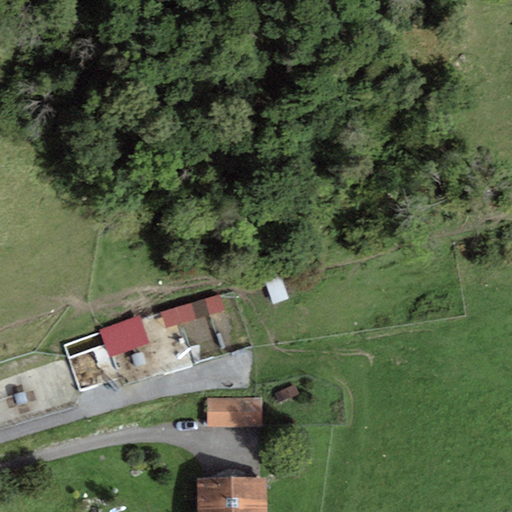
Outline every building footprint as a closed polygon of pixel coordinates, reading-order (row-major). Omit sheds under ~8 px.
[(200,319),(228,318),(226,300),(199,302),(200,319)] [(165,312),(167,331),(200,327),(197,308),(165,312)] [(165,318),(147,320),(150,340),(168,338),(165,318)] [(140,327),(103,339),(110,363),(148,351),(140,327)] [(253,405),(211,404),(211,429),(253,431),(253,405)] [(272,511),(273,488),(203,486),(202,511),(272,511)]
